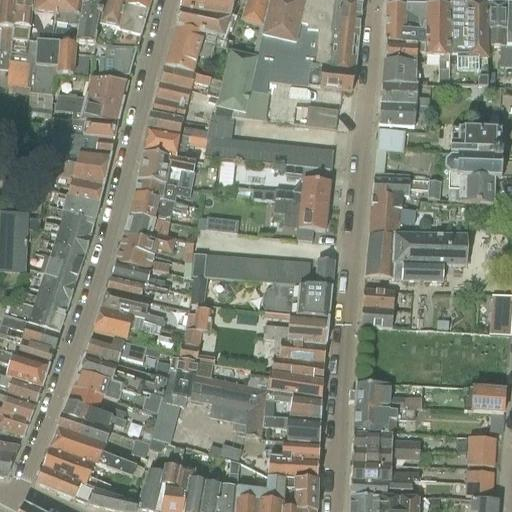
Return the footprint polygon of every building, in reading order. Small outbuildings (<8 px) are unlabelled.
[(0,0),(0,72),(8,73),(7,90),(29,91),(29,98),(52,99),(53,98),(51,98),(53,78),(57,78),(72,79),(76,49),(84,0),(32,0),(27,65),(9,63),(15,0),(0,0)] [(15,0),(9,63),(27,65),(32,0),(15,0)] [(84,0),(76,49),(72,79),(87,79),(88,63),(93,62),(94,50),(95,50),(106,0),(84,0)] [(106,0),(95,50),(105,50),(115,51),(116,47),(127,0),(106,0)] [(127,0),(116,47),(138,49),(151,0),(127,0)] [(184,0),(176,30),(223,43),(228,22),(229,23),(235,0),(184,0)] [(218,111),(216,120),(234,123),(264,126),(269,87),(309,92),(311,71),(300,70),(304,30),(300,30),(306,3),(270,0),(250,0),(241,27),(263,32),(257,62),(230,55),(217,111),(218,111)] [(300,70),(311,71),(330,73),(337,5),(306,3),(300,30),(304,30),(300,70)] [(362,7),(337,5),(330,73),(354,75),(362,7)] [(450,9),(447,89),(464,90),(487,91),(487,77),(487,64),(488,51),(489,8),(451,7),(450,9)] [(387,8),(386,36),(386,45),(386,47),(416,48),(425,48),(425,34),(406,26),(406,8),(387,8)] [(406,26),(425,34),(426,9),(406,8),(406,26)] [(489,8),(488,51),(500,51),(500,61),(499,70),(511,70),(511,47),(506,48),(507,8),(489,8)] [(439,89),(447,89),(450,9),(426,9),(425,34),(425,48),(425,56),(425,59),(439,60),(439,89)] [(176,30),(165,69),(194,77),(199,60),(212,64),(218,42),(223,43),(176,30)] [(386,47),(384,67),(416,67),(416,56),(425,56),(425,48),(416,48),(386,47)] [(105,61),(98,61),(98,79),(100,79),(129,79),(137,54),(137,52),(115,51),(105,50),(105,52),(105,61)] [(384,67),(382,87),(415,88),(426,88),(426,84),(415,84),(416,67),(384,67)] [(165,69),(161,84),(192,93),(194,87),(210,91),(213,83),(194,78),(194,77),(165,69)] [(311,71),(309,92),(352,96),(354,75),(330,73),(311,71)] [(86,102),(59,99),(57,99),(56,106),(120,114),(127,86),(92,83),(86,102)] [(161,84),(152,117),(151,120),(183,126),(185,117),(190,102),(192,93),(161,84)] [(382,87),(380,108),(416,109),(427,109),(427,101),(416,101),(417,90),(415,90),(415,88),(382,87)] [(28,99),(27,107),(52,109),(52,99),(29,98),(29,91),(7,90),(7,98),(22,98),(28,99)] [(470,91),(469,104),(482,104),(487,104),(488,92),(482,91),(470,91)] [(72,116),(71,123),(117,129),(120,114),(56,106),(54,113),(72,116)] [(27,107),(27,120),(51,121),(52,109),(27,107)] [(380,111),(379,129),(391,130),(414,131),(415,116),(415,112),(416,109),(380,108),(380,111)] [(294,128),(307,130),(307,131),(335,134),(337,114),(309,111),(309,112),(296,111),(294,128)] [(151,120),(149,134),(208,143),(209,134),(182,131),(183,126),(151,120)] [(208,143),(207,151),(205,160),(284,168),(284,169),(330,173),(331,173),(333,154),(232,144),(234,123),(216,120),(211,120),(209,135),(209,134),(208,143)] [(82,138),(82,139),(114,143),(117,129),(71,123),(69,123),(68,130),(68,136),(82,138)] [(452,131),(451,152),(502,155),(500,149),(501,135),(452,131)] [(378,133),(376,154),(403,156),(405,135),(378,133)] [(149,134),(144,157),(187,163),(189,149),(207,151),(208,143),(149,134)] [(50,150),(50,152),(61,152),(58,166),(107,176),(111,162),(114,143),(82,139),(51,135),(50,150)] [(444,172),(448,176),(459,177),(459,179),(494,182),(494,181),(500,182),(502,155),(451,152),(450,158),(445,163),(444,172)] [(144,157),(139,185),(166,189),(170,173),(194,177),(196,166),(187,164),(187,163),(144,157)] [(376,162),(374,176),(383,176),(384,163),(376,162)] [(58,166),(54,181),(57,182),(71,186),(103,191),(107,176),(58,166)] [(300,185),(291,195),(276,193),(275,194),(253,192),(251,202),(262,203),(262,204),(274,205),(274,204),(328,210),(330,186),(328,185),(330,173),(284,169),(283,176),(287,180),(299,181),(301,183),(300,185)] [(492,207),(494,182),(459,179),(459,177),(448,176),(450,178),(448,205),(492,207)] [(373,182),(372,198),(372,211),(401,213),(402,201),(409,201),(409,192),(426,193),(426,185),(373,182)] [(138,184),(134,200),(189,210),(175,206),(176,199),(189,201),(190,193),(166,189),(139,185),(138,184)] [(438,203),(440,185),(427,184),(426,202),(438,203)] [(71,186),(68,200),(99,207),(103,191),(71,186)] [(68,200),(64,216),(95,223),(99,207),(68,200)] [(134,200),(130,219),(130,220),(170,227),(173,216),(186,219),(189,210),(134,200)] [(274,205),(273,216),(283,217),(282,230),(298,232),(325,234),(328,210),(274,204),(274,205)] [(372,211),(371,224),(400,226),(414,227),(415,214),(401,213),(372,211)] [(62,224),(60,231),(89,240),(95,223),(64,216),(51,212),(48,220),(62,224)] [(41,234),(41,222),(28,221),(28,218),(1,217),(0,240),(0,275),(26,276),(28,233),(41,234)] [(198,219),(197,234),(217,236),(217,230),(212,221),(198,219)] [(130,220),(125,239),(149,243),(150,238),(169,241),(169,239),(167,239),(170,227),(130,220)] [(369,238),(366,280),(394,281),(394,278),(402,279),(402,284),(443,285),(444,269),(466,270),(467,238),(399,236),(400,226),(371,224),(370,238),(369,238)] [(60,231),(46,227),(44,235),(57,239),(55,247),(85,256),(86,256),(91,240),(89,240),(60,231)] [(125,239),(122,251),(149,259),(154,260),(157,252),(166,254),(172,256),(175,243),(169,241),(150,238),(149,243),(125,239)] [(36,259),(37,259),(80,273),(86,256),(85,256),(55,247),(42,243),(36,259)] [(122,251),(117,267),(150,275),(150,274),(168,276),(170,267),(153,264),(154,260),(149,259),(122,251)] [(192,268),(193,257),(185,256),(184,267),(192,268)] [(193,279),(207,281),(266,285),(271,285),(309,289),(310,266),(206,258),(193,257),(192,268),(191,279),(193,279)] [(37,259),(31,277),(76,288),(80,273),(37,259)] [(318,262),(316,290),(332,291),(334,263),(318,262)] [(116,266),(111,282),(162,292),(164,285),(150,282),(149,282),(150,275),(117,267),(116,266)] [(182,279),(182,280),(190,281),(190,279),(191,269),(183,268),(182,279)] [(31,277),(27,292),(70,305),(76,288),(31,277)] [(111,282),(106,296),(149,305),(151,296),(166,300),(167,293),(162,292),(111,282)] [(192,290),(189,307),(203,309),(207,284),(193,282),(192,290)] [(262,298),(261,308),(264,313),(268,317),(279,318),(289,319),(329,323),(332,291),(316,290),(309,289),(271,285),(271,291),(266,293),(262,298)] [(27,292),(23,307),(66,319),(70,305),(27,292)] [(364,292),(361,329),(392,330),(393,293),(364,292)] [(106,296),(101,313),(134,320),(144,323),(143,326),(161,330),(163,321),(146,317),(149,305),(106,296)] [(494,298),(491,336),(508,338),(511,299),(494,298)] [(8,309),(4,320),(17,324),(60,338),(66,319),(23,307),(21,312),(21,313),(8,309)] [(187,316),(185,332),(193,333),(201,335),(209,336),(212,313),(195,311),(195,317),(193,317),(188,316),(187,316)] [(101,313),(93,336),(127,343),(134,320),(101,313)] [(263,329),(262,342),(265,343),(274,344),(272,377),(324,385),(329,323),(289,319),(288,331),(263,329)] [(0,332),(0,335),(55,353),(60,338),(17,324),(4,320),(0,332)] [(160,330),(143,326),(141,335),(158,339),(160,330)] [(184,334),(182,347),(191,348),(193,333),(185,332),(184,332),(184,334)] [(0,354),(49,370),(55,353),(0,335),(0,354)] [(91,343),(85,361),(118,370),(120,360),(143,366),(146,352),(123,346),(123,347),(113,344),(111,348),(101,345),(101,344),(93,342),(93,343),(92,343),(92,342),(91,343)] [(176,375),(173,386),(193,388),(195,379),(197,366),(198,358),(199,349),(182,347),(181,346),(178,361),(174,361),(171,374),(176,375)] [(6,378),(6,380),(6,381),(42,391),(49,370),(0,354),(0,364),(10,367),(6,378)] [(198,358),(197,366),(211,368),(213,368),(214,360),(198,358)] [(85,361),(79,376),(123,388),(121,393),(126,395),(141,399),(142,395),(145,385),(116,377),(118,370),(85,361)] [(157,363),(153,378),(155,379),(167,383),(171,368),(157,363)] [(79,376),(73,390),(104,399),(118,403),(119,400),(121,393),(123,388),(79,376)] [(249,380),(247,389),(269,393),(323,401),(324,385),(272,377),(271,383),(249,380)] [(0,387),(8,390),(5,398),(36,408),(37,407),(42,391),(6,381),(6,380),(0,378),(0,387)] [(145,385),(142,395),(149,397),(161,400),(162,400),(167,383),(155,379),(152,388),(145,385)] [(193,388),(191,404),(248,416),(268,418),(270,405),(268,404),(269,393),(247,389),(209,382),(195,379),(193,388)] [(171,399),(191,404),(193,388),(173,386),(171,399)] [(357,386),(356,410),(403,412),(403,402),(391,402),(391,388),(357,386)] [(68,404),(122,423),(125,415),(108,409),(108,410),(102,408),(104,399),(73,390),(68,404)] [(463,415),(472,416),(472,417),(493,418),(503,418),(504,418),(505,393),(473,392),(473,401),(464,401),(463,415)] [(270,405),(268,418),(274,419),(276,405),(290,407),(288,421),(321,424),(322,404),(323,401),(269,393),(268,404),(270,405)] [(0,410),(0,479),(7,481),(20,450),(0,445),(0,431),(24,439),(36,408),(5,398),(0,411),(0,410)] [(146,413),(157,416),(174,421),(177,407),(162,400),(161,400),(160,403),(150,400),(146,413)] [(63,417),(111,433),(113,428),(124,432),(127,425),(122,423),(68,404),(63,417)] [(356,410),(354,435),(389,437),(389,424),(414,425),(415,413),(403,412),(356,410)] [(157,416),(153,433),(169,439),(174,421),(157,416)] [(263,432),(273,433),(288,434),(287,445),(320,448),(321,424),(288,421),(274,421),(274,419),(268,418),(248,416),(245,439),(262,441),(263,432)] [(58,431),(106,448),(111,433),(63,417),(58,431)] [(493,418),(492,435),(503,436),(503,418),(493,418)] [(167,446),(169,439),(153,433),(145,430),(140,445),(148,447),(151,440),(164,445),(167,446)] [(49,454),(95,470),(96,469),(132,483),(136,471),(102,459),(106,448),(58,431),(49,454)] [(354,435),(353,452),(421,455),(421,446),(390,445),(390,437),(389,437),(354,435)] [(148,447),(147,452),(161,456),(164,445),(151,440),(148,447)] [(470,442),(470,457),(495,458),(495,443),(470,442)] [(134,443),(130,457),(144,461),(147,452),(148,447),(140,445),(134,443)] [(283,445),(282,462),(319,465),(320,448),(287,445),(283,445)] [(148,473),(137,507),(141,509),(139,511),(168,511),(173,490),(176,490),(180,473),(185,453),(177,449),(172,470),(165,469),(163,477),(153,474),(148,473)] [(353,452),(353,467),(389,469),(390,461),(404,462),(405,463),(421,463),(421,455),(353,452)] [(42,472),(98,493),(113,499),(115,492),(91,482),(95,470),(49,454),(42,472)] [(469,468),(494,469),(495,458),(470,457),(469,468)] [(268,460),(267,477),(273,483),(286,483),(318,485),(319,465),(282,462),(268,460)] [(223,488),(219,511),(235,511),(236,501),(238,490),(236,490),(239,467),(230,464),(229,478),(228,489),(223,488)] [(353,467),(352,484),(411,486),(412,485),(418,485),(418,476),(411,475),(389,475),(389,469),(353,467)] [(37,487),(88,508),(92,509),(98,493),(42,472),(37,487)] [(173,490),(168,511),(186,511),(192,487),(205,489),(206,486),(204,486),(205,477),(198,475),(186,474),(180,473),(176,490),(173,490)] [(258,504),(257,511),(283,511),(284,511),(286,483),(273,483),(267,477),(266,493),(259,493),(258,504)] [(468,477),(468,488),(493,489),(493,477),(468,477)] [(286,483),(284,511),(285,511),(317,511),(318,485),(286,483)] [(352,484),(350,499),(378,500),(388,500),(389,492),(411,493),(411,486),(352,484)] [(205,489),(202,511),(219,511),(223,488),(206,486),(205,489)] [(192,487),(186,511),(202,511),(205,489),(192,487)] [(493,502),(493,489),(468,488),(468,501),(493,502)] [(236,501),(235,511),(257,511),(258,504),(259,493),(238,490),(236,501)] [(98,493),(92,509),(104,511),(139,511),(141,509),(137,507),(113,499),(98,493)] [(350,501),(349,511),(377,511),(378,500),(350,499),(350,501)] [(417,511),(418,501),(388,500),(378,500),(377,511),(417,511)]
